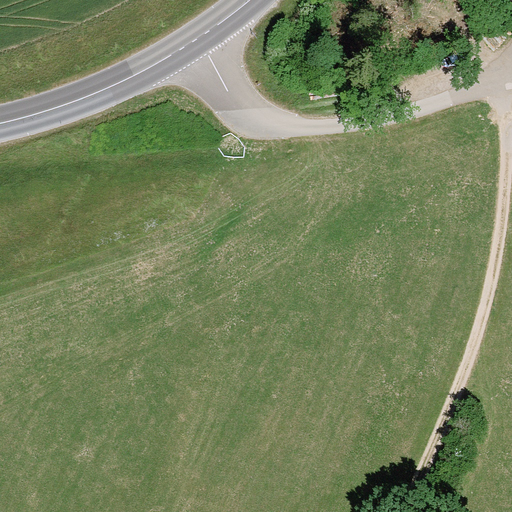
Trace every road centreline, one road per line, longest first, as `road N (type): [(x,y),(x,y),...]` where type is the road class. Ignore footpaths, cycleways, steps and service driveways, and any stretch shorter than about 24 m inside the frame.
road 1 (track): [(511,64),(505,81),(352,119),(282,124),(240,106),(196,38)]
road 2 (tertiary): [(0,123),(60,108),(137,74),(248,0)]
